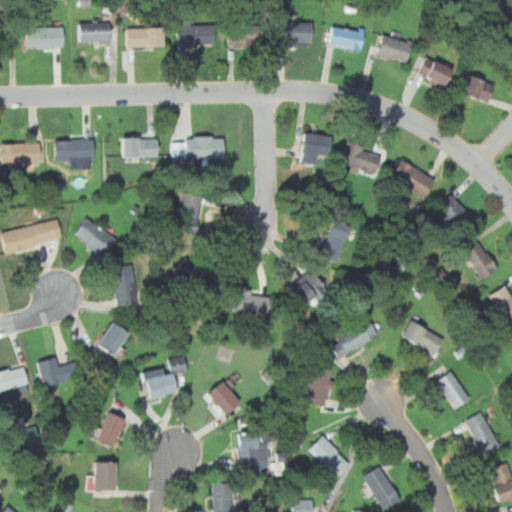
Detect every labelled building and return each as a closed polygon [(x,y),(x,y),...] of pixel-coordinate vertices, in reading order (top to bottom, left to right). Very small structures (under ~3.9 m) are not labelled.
[(279,21),(311,23),(310,43),(297,42),(298,46),(277,43),(279,21)] [(108,22),(78,23),(78,41),(108,40),(108,22)] [(175,25),(212,25),(213,43),(196,44),(196,47),(184,48),(184,45),(176,44),(175,25)] [(25,28),(25,47),(62,47),(62,27),(25,28)] [(364,28),(360,50),(328,43),(331,27),(358,31),(358,28),(364,28)] [(161,28),(126,28),(125,47),(162,46),(161,28)] [(227,28),(255,28),(255,44),(227,44),(227,28)] [(381,34),(375,53),(405,62),(411,41),(407,39),(406,42),(381,34)] [(443,85),(450,70),(424,57),(417,72),(443,85)] [(487,101),(493,85),(466,75),(461,93),(487,101)] [(302,133),(299,162),(313,165),(315,154),(326,156),(329,137),(302,133)] [(156,138),(156,156),(121,157),(121,137),(156,138)] [(222,157),(222,138),(184,139),(184,159),(222,157)] [(92,139),(54,141),(53,161),(69,160),(69,169),(90,169),(90,160),(93,160),(92,139)] [(379,156),(375,174),(336,161),(343,141),(362,146),(361,149),(379,156)] [(0,142),(0,163),(39,162),(38,142),(0,142)] [(400,160),(433,180),(422,197),(389,177),(400,160)] [(180,191),(173,230),(195,234),(201,194),(180,191)] [(466,215),(449,195),(435,207),(453,225),(466,215)] [(84,217),(73,234),(106,255),(116,238),(84,217)] [(0,232),(4,255),(60,236),(57,219),(0,232)] [(335,261),(348,225),(330,220),(319,256),(335,261)] [(462,252),(477,242),(496,268),(479,280),(475,276),(477,274),(462,252)] [(183,257),(171,274),(197,289),(207,274),(183,257)] [(131,264),(137,303),(116,306),(110,267),(131,264)] [(300,307),(313,297),(320,305),(331,298),(309,270),(285,290),(300,307)] [(488,295),(503,285),(511,299),(511,322),(508,325),(488,295)] [(268,297),(266,317),(228,311),(231,287),(250,290),(250,293),(268,297)] [(338,341),(330,347),(338,358),(376,333),(365,316),(334,335),(338,341)] [(408,320),(399,336),(434,353),(441,339),(408,320)] [(111,322),(95,344),(111,355),(127,333),(111,322)] [(167,358),(171,374),(187,371),(183,355),(167,358)] [(37,362),(42,385),(78,377),(74,361),(58,366),(55,357),(37,362)] [(0,370),(0,393),(1,393),(1,390),(26,383),(22,367),(8,370),(8,369),(0,370)] [(330,369),(328,380),(332,381),(331,390),(327,389),(323,405),(305,402),(311,367),(330,369)] [(149,399),(163,396),(163,394),(175,391),(171,372),(163,374),(161,368),(140,373),(142,381),(144,381),(149,399)] [(435,381),(454,408),(468,398),(449,370),(435,381)] [(206,394),(224,414),(239,401),(221,381),(206,394)] [(107,412),(94,441),(111,448),(123,419),(107,412)] [(465,420),(473,438),(471,439),(480,456),(499,446),(479,412),(465,420)] [(20,429),(24,445),(38,441),(34,425),(20,429)] [(237,433),(238,447),(236,447),(237,459),(239,459),(240,468),(266,467),(265,459),(267,459),(267,457),(269,457),(268,451),(266,451),(265,442),(257,443),(255,431),(237,433)] [(321,435),(308,449),(336,477),(348,464),(321,435)] [(93,461),(92,488),(114,490),(115,462),(93,461)] [(489,468),(498,501),(511,497),(511,483),(505,462),(489,468)] [(362,476),(383,509),(398,500),(378,466),(362,476)] [(210,483),(211,511),(230,511),(230,482),(210,483)] [(291,499),(291,511),(311,511),(311,499),(291,499)]
